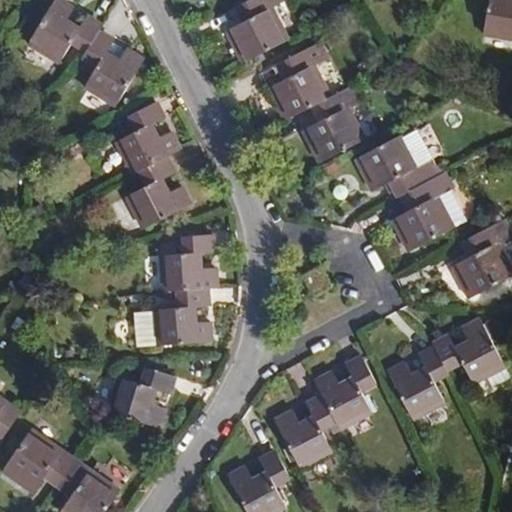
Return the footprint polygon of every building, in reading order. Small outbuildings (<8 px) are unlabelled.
[(59,0),(54,0),(27,46),(56,65),(70,45),(85,54),(81,60),(95,69),(83,89),(113,108),(143,61),(126,50),(118,61),(106,53),(112,42),(98,34),(102,27),(87,17),(79,28),(66,21),(73,9),(59,0)] [(225,33),(241,64),(288,39),(273,9),(284,3),(282,0),(248,0),(233,8),(241,24),(225,33)] [(511,0),(490,0),(484,36),(511,41),(511,0)] [(300,132),(317,164),(365,140),(349,108),(358,103),(350,87),(331,97),(316,65),(324,60),(317,45),(277,66),(284,81),(267,89),(283,122),(310,108),(318,123),(300,132)] [(124,199),(141,231),(191,205),(181,186),(169,193),(163,180),(175,173),(168,156),(180,150),(171,132),(158,139),(152,125),(164,118),(156,101),(127,118),(135,133),(113,144),(130,176),(137,172),(145,188),(124,199)] [(431,159),(416,130),(403,138),(418,166),(430,160),(431,159)] [(418,166),(403,138),(402,136),(353,161),(369,192),(389,182),(397,196),(398,195),(406,212),(389,220),(407,252),(454,228),(438,196),(448,191),(440,175),(438,176),(434,168),(430,160),(418,166)] [(446,171),(441,164),(434,168),(438,176),(440,175),(446,171)] [(467,221),(451,190),(448,191),(438,196),(454,228),(467,221)] [(452,269),(468,300),(511,276),(511,270),(499,243),(511,235),(511,229),(507,218),(461,243),(469,259),(452,269)] [(217,289),(216,268),(201,269),(200,254),(214,254),(214,235),(182,237),(182,256),(174,256),(160,257),(162,291),(175,291),(175,301),(175,309),(154,311),(154,313),(156,347),(211,343),(210,323),(196,323),(195,307),(209,306),(208,289),(217,289)] [(320,266),(301,275),(311,295),(330,287),(320,266)] [(175,301),(175,291),(162,291),(163,300),(175,301)] [(156,347),(154,313),(134,314),(135,348),(156,347)] [(511,379),(489,336),(499,332),(492,318),(482,324),(480,319),(461,327),(467,340),(454,347),(447,335),(432,342),(434,345),(448,373),(463,366),(473,385),(488,378),(493,388),(511,379)] [(448,373),(434,345),(417,354),(423,367),(410,373),(403,361),(385,371),(412,421),(445,404),(434,384),(450,376),(448,373)] [(372,415),(360,392),(374,385),(359,356),(343,364),(350,377),(338,384),(331,371),(312,382),(319,394),(304,403),(310,416),(297,423),(291,410),(272,418),(299,468),(332,452),(325,438),(321,431),(335,424),(338,431),(372,415)] [(116,378),(104,412),(158,430),(165,409),(153,405),(158,391),(169,396),(175,378),(145,368),(139,385),(116,378)] [(0,397),(0,438),(1,439),(20,412),(0,397)] [(325,438),(338,431),(335,424),(321,431),(325,438)] [(31,430),(1,473),(30,494),(41,477),(69,498),(59,511),(104,511),(119,491),(31,430)] [(244,465),(226,475),(245,511),(279,511),(285,509),(275,487),(289,480),(274,450),(257,458),(264,472),(250,479),(244,465)]
